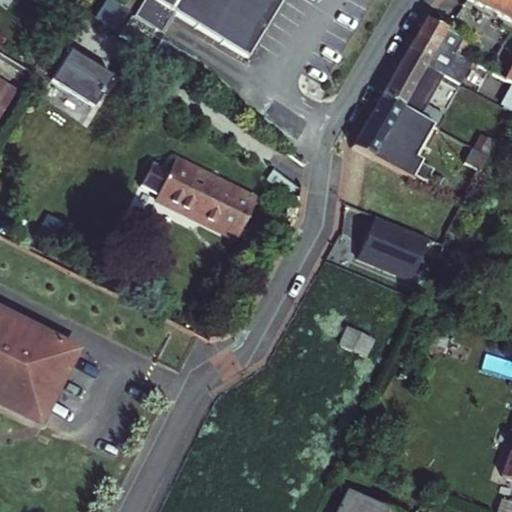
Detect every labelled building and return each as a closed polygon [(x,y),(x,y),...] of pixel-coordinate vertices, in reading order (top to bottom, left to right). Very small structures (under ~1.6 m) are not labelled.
[(107,0),(97,17),(114,28),(129,6),(119,0),(107,0)] [(150,0),(248,56),(281,0),(150,0)] [(511,0),(467,0),(511,23),(511,0)] [(152,45),(159,24),(133,16),(126,37),(152,45)] [(444,34),(424,22),(405,57),(426,69),(416,86),(447,104),(471,61),(464,58),(470,47),(444,34)] [(71,51),(51,85),(94,111),(115,77),(71,51)] [(426,69),(405,57),(380,99),(401,111),(420,122),(424,114),(406,103),(416,86),(426,69)] [(23,93),(0,79),(0,120),(5,124),(23,93)] [(401,111),(380,99),(351,149),(410,182),(419,166),(382,145),(401,111)] [(285,189),(302,170),(287,157),(270,176),(285,189)] [(236,244),(253,210),(175,168),(169,175),(155,168),(142,192),(156,201),(153,205),(186,223),(188,218),(236,244)] [(428,247),(375,225),(359,262),(413,284),(428,247)] [(69,354),(0,318),(0,403),(35,422),(69,354)] [(342,344),(370,356),(378,336),(350,325),(342,344)] [(326,511),(364,511),(332,498),(326,511)] [(511,511),(511,503),(508,502),(503,511),(511,511)]
